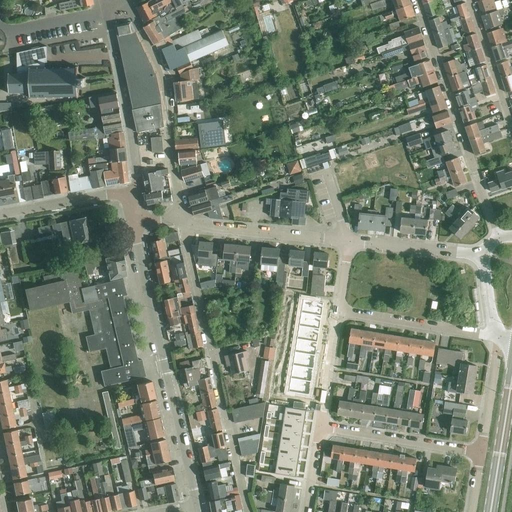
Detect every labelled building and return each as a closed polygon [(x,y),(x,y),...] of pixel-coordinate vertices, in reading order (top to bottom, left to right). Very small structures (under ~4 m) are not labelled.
[(90,5),(93,5),(91,0),(72,0),(73,0),(58,3),(60,12),(90,5)] [(158,15),(159,17),(163,15),(170,11),(173,16),(185,10),(182,5),(179,0),(154,0),(137,8),(144,22),(158,15)] [(386,5),(383,0),(381,0),(370,4),(372,10),(386,5)] [(392,0),(393,2),(396,10),(410,5),(408,0),(392,0)] [(443,0),(436,0),(424,4),(428,17),(439,14),(438,12),(437,12),(436,9),(440,7),(439,4),(443,3),(445,7),(443,0)] [(485,0),(478,2),(483,16),(498,11),(494,0),(485,0)] [(451,23),(455,22),(469,17),(465,3),(455,6),(456,7),(453,8),(452,9),(454,15),(449,17),(451,23)] [(410,5),(396,10),(379,16),(381,21),(387,19),(387,20),(393,18),(393,17),(398,15),(400,21),(414,16),(410,5)] [(498,11),(483,16),(487,29),(502,24),(500,16),(505,15),(503,9),(498,11)] [(159,17),(153,20),(153,22),(144,28),(154,45),(155,45),(158,50),(167,44),(164,39),(181,28),(177,18),(168,22),(166,21),(166,20),(166,18),(164,18),(163,15),(159,17)] [(469,17),(455,22),(457,28),(462,27),(463,32),(462,33),(462,34),(474,30),(469,17)] [(429,21),(434,34),(434,35),(448,30),(447,29),(451,28),(450,24),(446,26),(445,22),(439,24),(438,20),(440,19),(439,18),(429,21)] [(132,106),(137,133),(163,129),(162,111),(160,97),(156,73),(153,73),(151,63),(148,63),(146,53),(143,53),(140,42),(138,43),(135,32),(133,33),(130,22),(122,24),(114,26),(132,106)] [(389,25),(391,31),(399,28),(397,22),(389,25)] [(379,54),(423,40),(419,28),(405,33),(406,35),(392,40),(392,41),(388,43),(389,44),(377,48),(379,54)] [(172,42),(173,45),(176,52),(210,37),(207,29),(198,32),(198,31),(172,42)] [(451,29),(448,30),(434,35),(439,48),(457,41),(456,39),(455,35),(453,35),(451,29)] [(488,34),(492,47),(507,42),(503,31),(500,32),(500,30),(488,34)] [(179,75),(184,73),(192,69),(193,69),(190,62),(228,46),(222,31),(210,37),(176,52),(173,45),(162,50),(171,71),(177,68),(179,75)] [(462,46),(464,53),(480,48),(475,34),(462,38),(463,40),(465,40),(467,45),(462,46)] [(240,42),(243,48),(248,45),(245,38),(240,42)] [(414,63),(429,58),(427,51),(423,40),(379,54),(379,55),(382,54),(383,59),(410,50),(412,55),(414,63)] [(511,40),(507,42),(492,47),(497,61),(508,57),(506,50),(511,47),(511,40)] [(80,62),(106,60),(105,45),(84,46),(85,52),(79,52),(80,62)] [(77,67),(76,67),(76,68),(69,68),(69,67),(68,67),(68,68),(62,68),(60,68),(61,68),(54,69),(54,68),(53,68),(53,69),(46,69),(46,68),(45,68),(45,63),(47,63),(47,62),(46,62),(46,55),(46,54),(45,48),(47,47),(30,50),(26,51),(17,53),(17,63),(17,74),(9,74),(8,74),(9,85),(9,94),(10,94),(10,93),(22,93),(30,93),(30,99),(31,99),(31,98),(38,98),(38,99),(39,99),(39,98),(45,98),(45,99),(46,99),(46,98),(53,98),(54,98),(61,97),(61,98),(62,98),(62,97),(69,97),(69,98),(70,98),(70,97),(77,97),(77,98),(78,98),(78,87),(86,87),(85,78),(82,78),(78,78),(77,67)] [(480,48),(464,53),(464,54),(466,61),(472,59),(474,66),(484,62),(480,48)] [(363,53),(353,57),(355,63),(365,60),(363,53)] [(355,63),(353,57),(345,59),(347,66),(355,63)] [(394,78),(397,84),(433,71),(429,60),(415,65),(407,68),(409,73),(394,78)] [(444,64),(448,78),(464,72),(467,71),(466,68),(462,70),(460,65),(455,66),(453,60),(444,64)] [(498,65),(502,79),(511,75),(511,66),(509,68),(507,64),(510,63),(509,61),(498,65)] [(470,80),(471,85),(490,79),(486,66),(473,70),(475,78),(470,80)] [(240,71),(243,81),(254,77),(251,68),(240,71)] [(175,83),(174,83),(176,102),(177,102),(199,99),(197,81),(198,80),(197,69),(193,69),(192,69),(184,73),(185,81),(175,83)] [(433,71),(397,84),(387,87),(389,92),(396,90),(396,91),(402,89),(402,87),(408,85),(408,87),(418,84),(419,86),(420,88),(437,82),(433,71)] [(325,84),(337,81),(334,72),(323,75),(325,84)] [(464,72),(448,78),(453,92),(463,88),(462,86),(468,84),(464,72)] [(511,75),(502,79),(506,93),(511,90),(511,75)] [(490,79),(471,85),(472,87),(475,95),(484,92),(486,97),(495,94),(490,79)] [(324,85),(316,87),(320,99),(328,97),(324,85)] [(419,102),(420,105),(442,97),(439,87),(425,91),(426,92),(418,95),(420,99),(418,100),(419,102)] [(467,91),(454,95),(459,109),(477,103),(476,98),(470,100),(467,91)] [(101,106),(102,112),(107,138),(112,138),(112,134),(123,132),(119,109),(116,93),(89,98),(90,103),(93,103),(94,107),(101,106)] [(420,105),(413,107),(403,111),(405,116),(430,107),(432,112),(446,108),(442,97),(420,105)] [(0,111),(11,110),(11,103),(0,103),(0,111)] [(477,103),(459,109),(464,123),(475,119),(473,111),(479,109),(477,103)] [(383,117),(381,110),(371,113),(373,120),(383,117)] [(434,121),(436,128),(451,123),(448,112),(433,117),(432,115),(426,117),(428,123),(434,121)] [(502,112),(492,116),(495,122),(504,118),(502,112)] [(233,142),(228,116),(224,116),(229,143),(233,142)] [(199,126),(201,149),(226,146),(223,123),(199,126)] [(399,127),(401,134),(413,130),(410,123),(399,127)] [(465,127),(470,141),(499,131),(497,125),(478,131),(476,123),(465,127)] [(96,129),(69,133),(70,142),(97,139),(97,134),(96,129)] [(428,138),(431,148),(452,141),(449,131),(428,138)] [(499,131),(470,141),(475,155),(485,152),(483,144),(501,137),(499,131)] [(123,132),(112,134),(112,138),(107,138),(103,139),(104,149),(110,148),(111,152),(112,157),(88,159),(89,166),(119,162),(119,163),(127,162),(123,132)] [(406,139),(409,147),(423,143),(420,134),(406,139)] [(149,138),(151,152),(163,151),(161,136),(149,138)] [(198,149),(198,139),(175,141),(176,150),(198,149)] [(435,159),(456,151),(452,141),(431,148),(435,159)] [(315,155),(304,159),(305,161),(307,168),(307,169),(319,165),(332,161),(336,159),(333,149),(329,151),(330,153),(316,157),(315,155)] [(30,161),(34,160),(35,165),(49,164),(50,170),(61,170),(60,151),(43,152),(43,153),(34,153),(34,154),(30,154),(30,161)] [(196,151),(179,152),(180,166),(197,164),(196,151)] [(437,172),(439,178),(463,170),(458,157),(446,162),(449,168),(437,172)] [(290,175),(301,172),(298,161),(287,164),(290,175)] [(129,181),(127,162),(119,163),(119,162),(89,166),(90,172),(103,170),(106,187),(127,183),(129,181)] [(181,171),(185,182),(209,175),(206,163),(181,171)] [(418,170),(421,177),(427,175),(424,168),(418,170)] [(90,172),(91,177),(93,189),(106,187),(103,170),(90,172)] [(144,175),(143,175),(146,193),(161,190),(164,190),(161,176),(168,175),(167,170),(156,172),(157,172),(144,174),(144,175)] [(463,170),(439,178),(435,180),(437,185),(453,180),(455,187),(467,183),(463,170)] [(501,180),(496,181),(489,184),(492,192),(504,188),(503,187),(509,185),(509,186),(511,185),(511,173),(506,175),(507,180),(501,182),(501,180)] [(302,174),(293,177),(295,186),(305,183),(302,174)] [(11,197),(18,195),(14,175),(8,177),(8,179),(0,181),(0,178),(0,197),(11,195),(11,197)] [(41,183),(41,185),(44,197),(68,192),(65,175),(62,176),(63,178),(41,183)] [(91,177),(81,178),(84,191),(93,189),(91,177)] [(81,178),(75,180),(77,192),(84,191),(81,178)] [(77,192),(75,180),(69,181),(71,193),(77,192)] [(44,197),(41,185),(24,188),(26,202),(44,198),(44,197)] [(188,196),(191,206),(214,200),(219,198),(216,188),(188,196)] [(303,226),(306,203),(307,203),(308,203),(309,191),(287,189),(287,193),(280,192),(280,200),(272,199),(270,217),(292,219),(292,225),(303,226)] [(445,193),(447,199),(458,196),(456,189),(445,193)] [(161,190),(146,193),(146,194),(143,196),(144,201),(147,202),(148,207),(172,202),(171,196),(162,198),(161,190)] [(364,200),(375,197),(373,191),(362,194),(364,200)] [(214,200),(191,206),(194,216),(208,212),(221,210),(219,204),(234,200),(232,194),(219,198),(214,200)] [(452,205),(449,210),(455,215),(459,211),(452,205)] [(359,229),(371,230),(373,212),(368,211),(368,215),(360,215),(361,206),(355,206),(353,223),(360,224),(359,229)] [(459,211),(455,215),(459,219),(472,230),(476,225),(474,224),(479,218),(469,208),(464,214),(459,210),(459,211)] [(373,212),(371,230),(384,231),(385,227),(391,227),(392,210),(386,209),(385,217),(378,216),(378,212),(373,212)] [(224,220),(221,210),(208,212),(210,219),(224,220)] [(455,215),(449,210),(445,214),(451,219),(455,215)] [(85,218),(59,224),(61,231),(64,248),(75,245),(90,242),(85,218)] [(400,233),(413,234),(414,220),(402,219),(400,233)] [(472,230),(459,219),(450,230),(461,239),(466,233),(467,235),(472,230)] [(414,220),(413,234),(426,235),(427,221),(414,220)] [(59,224),(52,226),(53,231),(53,233),(61,231),(59,224)] [(53,231),(52,226),(37,229),(39,235),(53,231)] [(15,243),(12,231),(3,233),(5,245),(15,243)] [(164,237),(165,243),(165,244),(180,241),(178,232),(169,234),(169,236),(164,237)] [(157,259),(157,263),(169,260),(167,252),(165,245),(165,243),(164,237),(159,239),(159,241),(152,243),(156,259),(157,259)] [(206,265),(216,266),(217,254),(212,253),(213,242),(200,241),(199,256),(207,257),(206,265)] [(223,259),(236,261),(238,245),(225,244),(223,259)] [(238,245),(236,261),(249,262),(250,246),(238,245)] [(182,255),(181,248),(172,250),(167,251),(167,252),(169,258),(179,256),(182,255)] [(261,271),(277,272),(276,288),(283,289),(286,258),(279,257),(280,249),(263,248),(261,264),(262,264),(261,271)] [(302,276),(308,276),(309,270),(309,265),(310,261),(304,261),(305,252),(291,251),(289,265),(303,266),(302,276)] [(314,271),(319,272),(320,266),(328,267),(329,254),(315,253),(314,266),(309,265),(309,270),(314,271)] [(103,273),(108,271),(110,280),(126,276),(124,265),(125,265),(123,256),(105,260),(107,266),(102,267),(103,273)] [(84,263),(87,276),(100,273),(97,260),(84,263)] [(168,273),(172,273),(169,260),(157,263),(156,264),(161,284),(170,282),(168,273)] [(184,263),(171,266),(174,280),(187,277),(186,272),(184,263)] [(106,348),(110,365),(111,369),(101,372),(104,386),(145,377),(141,360),(137,361),(122,297),(127,296),(125,288),(123,280),(81,290),(77,270),(43,277),(45,285),(26,290),(30,310),(69,301),(72,314),(88,310),(94,335),(86,337),(89,352),(106,348)] [(319,272),(314,271),(311,295),(323,296),(324,285),(322,284),(323,280),(325,280),(325,275),(319,274),(319,272)] [(214,286),(221,287),(222,275),(216,274),(214,286)] [(187,278),(174,281),(174,284),(168,285),(168,287),(171,287),(172,291),(176,290),(176,293),(181,292),(182,297),(191,295),(187,278)] [(180,307),(177,297),(165,300),(171,327),(180,324),(177,315),(179,314),(178,308),(180,307)] [(180,297),(177,297),(180,307),(182,317),(195,314),(193,306),(182,309),(180,299),(180,297)] [(303,299),(301,313),(322,316),(324,303),(303,299)] [(301,313),(299,326),(320,330),(322,316),(301,313)] [(189,324),(192,334),(199,333),(195,314),(182,317),(184,325),(189,324)] [(23,332),(29,331),(28,318),(21,318),(23,332)] [(299,326),(297,339),(318,343),(320,330),(299,326)] [(355,343),(361,344),(364,332),(352,330),(349,342),(350,342),(347,357),(352,358),(355,343)] [(361,344),(373,346),(376,334),(364,332),(361,344)] [(185,345),(184,339),(182,333),(179,334),(180,340),(173,342),(175,347),(185,345)] [(199,333),(192,334),(186,336),(189,350),(203,347),(199,333)] [(379,347),(385,348),(387,335),(376,334),(373,346),(371,359),(377,360),(379,347)] [(391,349),(397,350),(399,337),(387,335),(385,348),(383,361),(389,362),(391,349)] [(399,337),(397,350),(395,363),(400,364),(402,351),(409,352),(411,339),(399,337)] [(23,339),(14,340),(15,349),(24,348),(23,339)] [(297,339),(294,352),(316,356),(318,343),(297,339)] [(423,341),(411,339),(409,352),(421,354),(423,341)] [(435,343),(423,341),(421,354),(433,356),(435,343)] [(460,371),(459,378),(474,380),(476,366),(463,364),(465,354),(439,350),(437,364),(456,367),(456,370),(460,371)] [(225,356),(227,363),(230,362),(232,374),(248,371),(246,359),(248,358),(247,351),(225,356)] [(294,352),(292,365),(313,369),(316,356),(294,352)] [(16,359),(14,354),(0,356),(0,362),(3,362),(16,359)] [(188,382),(198,380),(198,381),(200,380),(197,368),(202,367),(201,360),(192,362),(193,367),(180,370),(184,384),(188,383),(188,382)] [(269,393),(270,361),(262,360),(260,393),(269,393)] [(4,367),(3,362),(0,362),(0,373),(3,373),(3,376),(10,375),(9,371),(11,371),(10,366),(4,367)] [(292,365),(290,379),(311,382),(313,369),(292,365)] [(12,369),(14,375),(25,373),(24,366),(12,369)] [(424,372),(422,382),(429,384),(430,373),(424,372)] [(209,378),(200,380),(198,381),(199,385),(198,386),(200,395),(212,392),(209,378)] [(472,394),(474,380),(459,378),(458,384),(449,382),(447,392),(460,394),(461,392),(472,394)] [(290,379),(288,392),(309,396),(311,382),(290,379)] [(0,381),(0,393),(8,392),(6,380),(0,381)] [(134,405),(140,401),(155,398),(151,382),(136,386),(138,394),(133,395),(134,400),(117,404),(118,409),(134,405)] [(13,387),(15,394),(26,392),(25,384),(13,387)] [(401,404),(404,386),(398,385),(394,410),(388,409),(386,422),(397,424),(401,408),(401,404)] [(338,414),(350,416),(352,404),(353,399),(354,389),(350,388),(348,403),(340,401),(338,414)] [(397,424),(409,426),(412,413),(413,407),(415,391),(409,390),(406,409),(401,408),(397,424)] [(352,404),(350,416),(362,418),(364,405),(365,398),(366,392),(361,391),(360,400),(353,399),(352,404)] [(415,391),(413,407),(418,408),(421,392),(415,391)] [(0,393),(0,405),(10,403),(8,392),(0,393)] [(121,448),(107,392),(102,393),(115,450),(121,448)] [(212,392),(200,395),(203,407),(205,406),(206,410),(216,408),(212,392)] [(364,405),(362,418),(373,420),(376,407),(377,400),(378,394),(372,393),(371,399),(365,398),(364,405)] [(373,420),(386,422),(388,409),(390,395),(384,394),(383,401),(377,400),(376,407),(373,420)] [(0,405),(0,417),(19,413),(31,411),(28,400),(17,402),(18,408),(12,410),(10,403),(0,405)] [(121,419),(122,425),(130,424),(143,421),(159,417),(156,401),(139,405),(141,416),(137,417),(136,416),(121,419)] [(265,402),(232,410),(235,423),(263,417),(265,402)] [(286,407),(283,421),(304,424),(307,411),(286,407)] [(450,432),(466,434),(468,421),(463,420),(464,416),(465,417),(466,411),(454,409),(450,432)] [(221,430),(216,410),(207,412),(212,432),(221,430)] [(196,413),(198,422),(207,420),(205,411),(196,413)] [(42,414),(45,431),(56,429),(52,412),(42,414)] [(19,413),(0,417),(0,421),(2,429),(15,427),(14,420),(20,419),(20,418),(19,413)] [(412,413),(409,426),(421,428),(423,415),(412,413)] [(164,436),(160,418),(143,422),(143,421),(130,424),(131,432),(144,429),(146,440),(164,436)] [(283,421),(281,434),(302,438),(304,424),(283,421)] [(2,433),(5,445),(18,442),(16,430),(2,433)] [(131,444),(137,443),(134,433),(128,435),(131,444)] [(214,443),(218,456),(219,461),(228,459),(222,433),(212,435),(214,443)] [(257,452),(260,434),(238,439),(242,456),(257,452)] [(281,434),(279,447),(300,451),(302,438),(281,434)] [(144,452),(145,455),(167,450),(165,440),(150,443),(151,450),(144,452)] [(5,445),(7,456),(21,453),(18,442),(5,445)] [(210,458),(218,456),(214,443),(207,445),(207,447),(199,449),(203,467),(212,464),(210,458)] [(341,473),(342,466),(343,460),(345,447),(333,445),(331,458),(338,459),(337,466),(336,472),(341,473)] [(279,447),(277,460),(298,464),(300,451),(279,447)] [(345,447),(343,460),(350,461),(348,474),(349,474),(352,475),(357,449),(345,447)] [(357,449),(352,475),(357,476),(358,476),(360,463),(367,464),(369,451),(357,449)] [(147,467),(154,465),(166,462),(169,462),(167,450),(145,455),(146,460),(147,467)] [(372,478),(376,479),(380,453),(369,451),(367,464),(373,465),(372,471),(373,471),(372,478)] [(7,456),(10,468),(23,465),(21,453),(7,456)] [(384,467),(390,468),(393,455),(380,453),(376,479),(382,480),(384,467)] [(404,457),(393,455),(390,468),(398,469),(397,475),(396,482),(400,483),(401,476),(402,476),(403,470),(402,470),(404,457)] [(401,476),(400,483),(405,484),(408,471),(415,472),(417,459),(404,457),(402,470),(403,470),(402,476),(401,476)] [(120,461),(125,483),(131,481),(126,459),(120,461)] [(277,460),(275,474),(296,477),(298,464),(277,460)] [(91,464),(93,477),(103,474),(100,462),(91,464)] [(166,462),(154,465),(147,467),(148,474),(152,473),(153,479),(139,482),(140,488),(147,487),(161,484),(174,481),(171,468),(168,469),(166,462)] [(212,465),(203,467),(207,482),(223,478),(221,470),(230,468),(229,466),(232,465),(231,462),(218,466),(212,467),(212,465)] [(254,477),(255,466),(247,464),(246,476),(254,477)] [(23,465),(10,468),(12,479),(26,476),(23,465)] [(455,484),(457,468),(438,465),(437,468),(429,467),(426,488),(440,490),(442,482),(455,484)] [(61,471),(47,474),(50,485),(52,485),(52,483),(54,483),(53,480),(62,478),(61,471)] [(105,482),(111,511),(120,509),(117,495),(112,496),(111,494),(113,493),(108,471),(103,472),(104,476),(103,476),(105,482)] [(94,500),(90,501),(91,511),(101,511),(98,499),(97,495),(93,474),(88,475),(94,500)] [(75,488),(76,490),(80,511),(91,511),(90,501),(83,502),(77,476),(73,477),(75,488)] [(261,482),(275,484),(276,479),(262,476),(261,482)] [(327,485),(339,487),(340,480),(328,478),(327,485)] [(410,490),(417,491),(419,479),(412,478),(410,490)] [(28,486),(36,484),(35,479),(13,484),(15,496),(29,493),(28,486)] [(97,495),(98,499),(101,511),(106,511),(111,511),(105,482),(99,484),(101,494),(97,495)] [(207,484),(211,500),(227,496),(225,486),(217,487),(216,482),(207,484)] [(164,486),(164,487),(155,489),(157,496),(165,495),(167,504),(179,501),(175,484),(164,486)] [(267,496),(292,500),(295,486),(281,484),(280,491),(275,490),(274,492),(268,491),(267,496)] [(117,495),(120,509),(136,506),(132,491),(125,493),(123,485),(115,487),(117,495)] [(137,489),(140,501),(147,499),(144,488),(137,489)] [(68,506),(69,511),(80,511),(76,490),(71,491),(73,498),(67,500),(68,506)] [(69,511),(68,506),(67,500),(65,493),(59,494),(61,501),(55,502),(57,511),(69,511)] [(238,499),(238,496),(231,497),(233,511),(241,511),(238,499)] [(290,511),(292,500),(267,496),(267,499),(266,503),(272,504),(272,505),(278,506),(276,511),(290,511)] [(398,499),(397,508),(410,509),(410,500),(398,499)] [(40,511),(45,511),(48,510),(47,504),(38,507),(37,505),(31,506),(30,500),(16,503),(17,511),(40,511)] [(210,502),(212,511),(227,511),(225,500),(210,502)]
